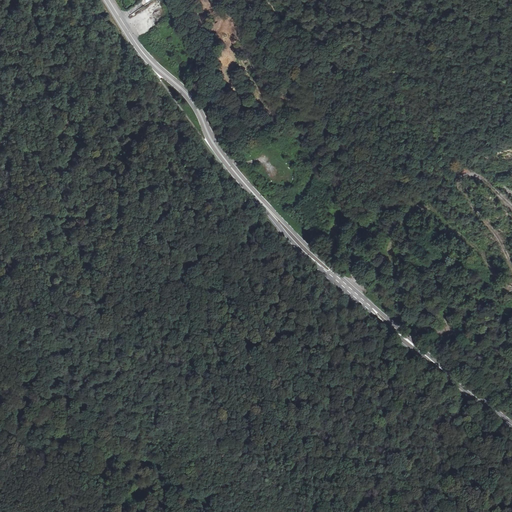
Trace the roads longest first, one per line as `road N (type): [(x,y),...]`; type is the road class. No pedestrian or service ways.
road 1 (tertiary): [(267,208),(108,0)]
road 2 (track): [(207,511),(0,407)]
road 3 (tertiary): [(267,208),(343,289),(423,353)]
road 4 (tertiary): [(423,353),(267,208)]
